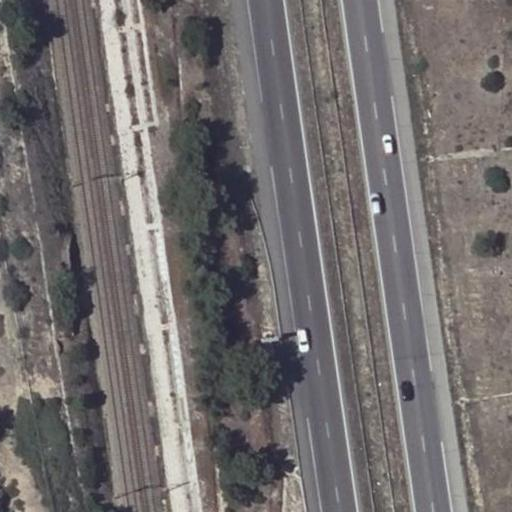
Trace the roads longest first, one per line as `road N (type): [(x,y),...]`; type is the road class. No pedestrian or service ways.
road 1 (motorway): [(435,511),(359,0)]
road 2 (motorway): [(266,0),(339,511)]
